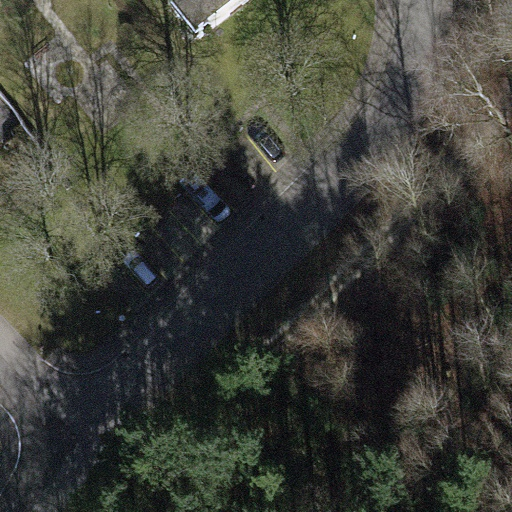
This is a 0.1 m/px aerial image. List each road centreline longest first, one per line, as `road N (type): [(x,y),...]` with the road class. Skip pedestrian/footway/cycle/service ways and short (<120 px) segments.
road 1 (residential): [(55,419),(115,391),(390,125),(414,76),(428,0)]
road 2 (track): [(125,511),(144,480),(511,139)]
